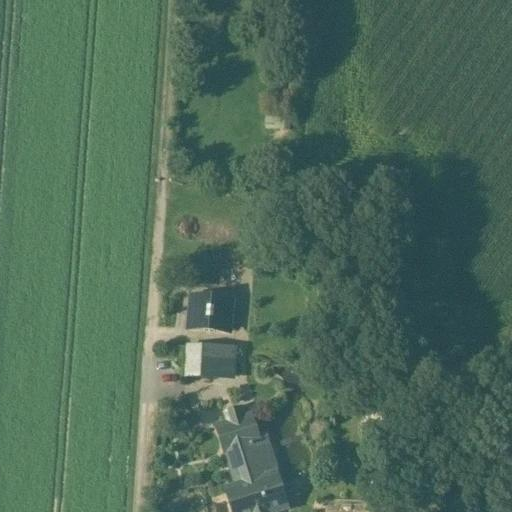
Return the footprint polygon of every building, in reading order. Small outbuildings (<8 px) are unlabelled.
[(231,304),(192,301),(190,330),(229,333),(231,304)] [(233,353),(188,350),(187,376),(231,379),(233,353)] [(266,441),(258,444),(250,418),(244,420),(241,411),(226,416),(229,424),(204,432),(213,459),(229,454),(241,494),(232,497),(236,511),(277,511),(286,509),(276,478),(278,478),(266,441)] [(460,511),(461,502),(412,497),(410,511),(460,511)] [(489,500),(484,501),(479,503),(476,504),(474,506),(472,509),(470,511),(469,511),(508,511),(508,510),(505,507),(502,504),(498,502),(494,501),(489,500)]
